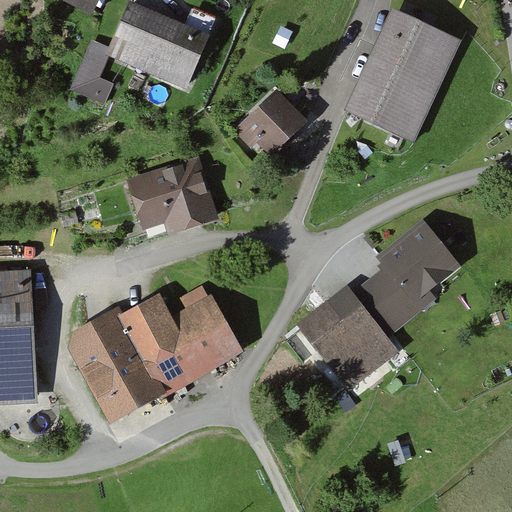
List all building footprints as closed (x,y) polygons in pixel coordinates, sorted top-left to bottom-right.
[(101,0),(55,0),(92,18),(101,0)] [(186,30),(130,6),(111,50),(107,59),(109,60),(187,93),(210,40),(208,39),(215,22),(193,12),(186,30)] [(462,43),(393,11),(344,114),(413,146),(462,43)] [(107,59),(111,50),(91,41),(70,92),(105,107),(114,86),(101,80),(109,60),(107,59)] [(308,125),(277,93),(234,133),(265,166),(308,125)] [(200,160),(128,182),(144,234),(164,228),(168,240),(220,224),(200,160)] [(378,268),(381,272),(353,294),(348,287),(297,327),(349,393),(397,355),(385,339),(434,301),(429,294),(461,270),(424,223),(376,261),(380,266),(378,268)] [(32,272),(0,273),(0,409),(39,407),(32,272)] [(122,310),(72,337),(69,352),(111,429),(246,356),(213,297),(209,299),(203,287),(180,300),(186,310),(174,317),(163,295),(125,315),(122,310)]
